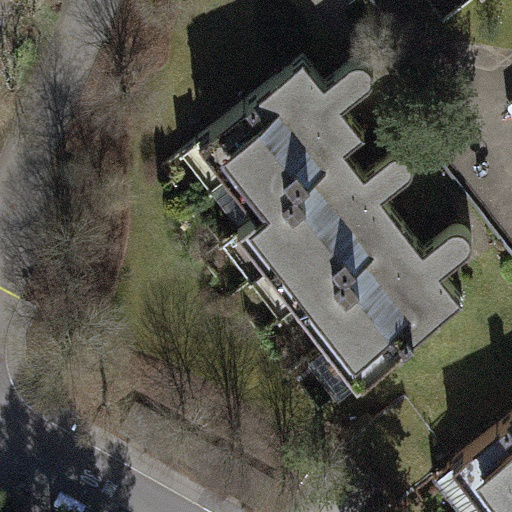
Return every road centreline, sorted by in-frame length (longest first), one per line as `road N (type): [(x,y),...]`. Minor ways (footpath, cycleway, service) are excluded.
road 1 (residential): [(100,0),(0,252)]
road 2 (residential): [(0,431),(141,511)]
